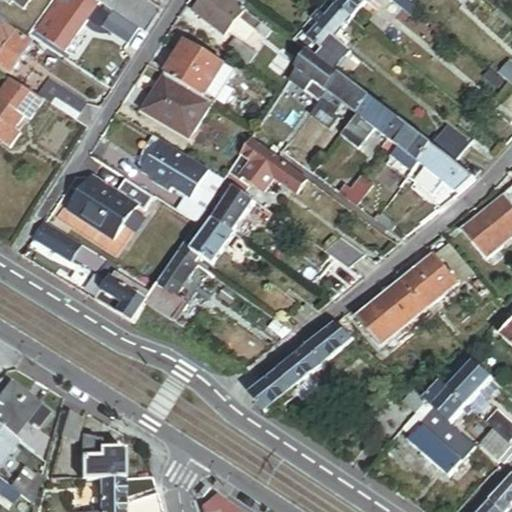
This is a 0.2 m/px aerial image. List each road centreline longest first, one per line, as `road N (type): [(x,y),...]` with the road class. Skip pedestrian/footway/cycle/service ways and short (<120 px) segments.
road 1 (residential): [(224,411),(252,377),(511,156)]
road 2 (secondary): [(224,411),(161,360),(0,272)]
road 3 (secondary): [(14,338),(194,452)]
road 4 (secondary): [(376,511),(224,411)]
